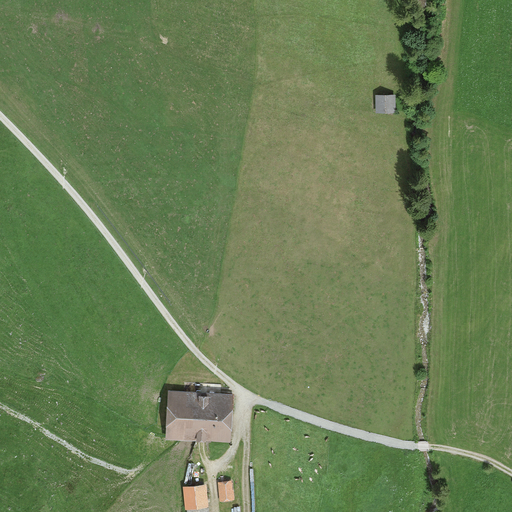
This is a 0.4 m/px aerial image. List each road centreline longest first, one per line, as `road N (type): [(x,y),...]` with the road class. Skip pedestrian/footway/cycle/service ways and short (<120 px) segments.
road 1 (track): [(244,398),(183,340),(55,172),(0,116)]
road 2 (track): [(511,473),(244,398)]
